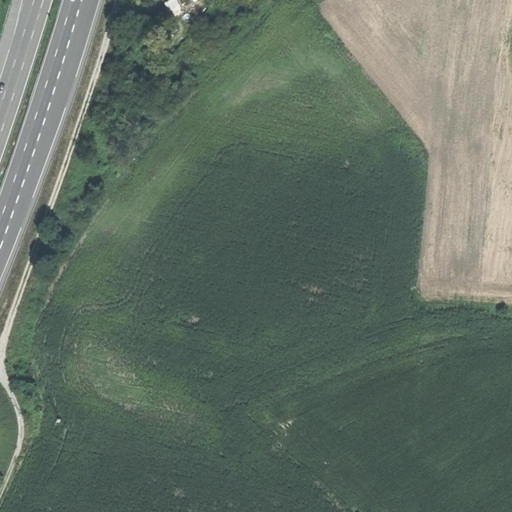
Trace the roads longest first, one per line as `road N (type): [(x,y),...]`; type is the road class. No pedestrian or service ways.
road 1 (track): [(114,0),(0,346)]
road 2 (trunk): [(6,219),(79,0)]
road 3 (trunk): [(6,219),(69,0)]
road 4 (trunk): [(38,0),(0,122)]
road 5 (track): [(0,375),(22,420),(0,487)]
